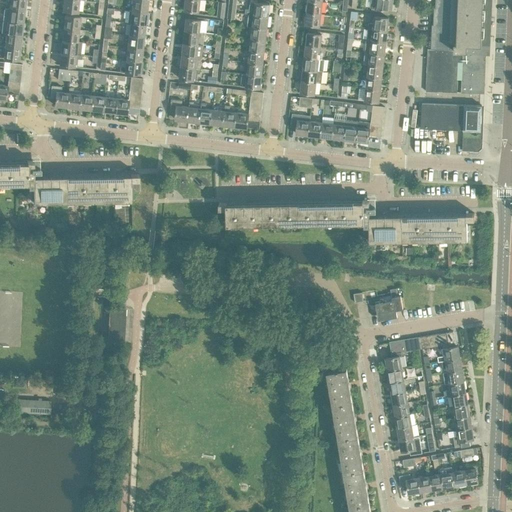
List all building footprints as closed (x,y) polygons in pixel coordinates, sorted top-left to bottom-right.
[(9,0),(9,9),(24,11),(25,0),(9,0)] [(77,12),(78,0),(63,0),(62,10),(77,12)] [(146,12),(147,0),(132,0),(131,9),(129,9),(129,10),(146,12)] [(199,11),(199,0),(183,0),(182,10),(184,10),(198,12),(198,11),(199,11)] [(229,0),(228,11),(236,12),(237,0),(229,0)] [(320,13),(322,1),(315,0),(307,0),(307,11),(320,13)] [(370,0),(370,7),(372,7),(372,10),(386,11),(386,9),(389,9),(390,5),(393,5),(393,0),(370,0)] [(435,0),(435,7),(434,7),(433,24),(432,24),(431,48),(428,48),(426,91),(457,92),(458,61),(462,61),(461,93),(479,93),(481,45),(484,45),(486,0),(435,0)] [(225,17),(226,2),(219,1),(217,16),(225,17)] [(249,10),(248,14),(268,16),(269,4),(249,2),(249,9),(249,10)] [(9,9),(7,21),(22,23),(24,11),(9,9)] [(127,22),(130,23),(145,24),(145,20),(148,20),(148,13),(146,12),(129,10),(127,22)] [(319,26),(320,13),(307,11),(305,24),(319,26)] [(351,11),(350,25),(354,26),(355,19),(357,20),(358,12),(356,12),(351,11)] [(248,14),(247,26),(252,26),(266,28),(268,16),(248,14)] [(63,27),(78,29),(79,21),(85,22),(85,17),(65,15),(63,27)] [(368,27),(387,29),(388,17),(374,16),(374,23),(368,23),(368,27)] [(185,30),(199,32),(200,20),(186,18),(185,30)] [(3,21),(1,33),(6,33),(21,35),(22,23),(7,21),(3,21)] [(143,37),(145,24),(130,23),(128,35),(143,37)] [(252,26),(251,38),(265,40),(266,28),(252,26)] [(84,30),(78,29),(63,27),(62,40),(77,41),(78,33),(83,34),(84,30)] [(368,27),(366,40),(372,41),(372,40),(386,41),(387,29),(368,27)] [(199,32),(185,30),(184,42),(198,44),(197,44),(203,45),(204,33),(199,32)] [(6,33),(4,46),(20,48),(21,35),(6,33)] [(306,45),(320,46),(321,34),(307,33),(306,45)] [(142,49),(143,37),(128,35),(127,47),(142,49)] [(251,38),(250,50),(264,52),(265,40),(251,38)] [(62,40),(61,52),(75,54),(75,53),(80,54),(82,42),(77,41),(62,40)] [(366,40),(365,51),(370,52),(384,54),(386,41),(372,40),(372,41),(366,40)] [(202,57),(203,45),(197,44),(198,44),(184,42),(182,55),(196,56),(202,57)] [(318,58),(320,46),(306,45),(304,57),(318,58)] [(4,46),(3,58),(18,60),(20,48),(4,46)] [(140,62),(142,49),(127,47),(126,60),(140,62)] [(244,57),(243,62),(248,62),(262,64),(264,52),(250,50),(249,57),(244,57)] [(384,54),(370,52),(365,51),(363,64),(369,64),(383,66),(384,54)] [(80,54),(75,53),(75,54),(61,52),(59,64),(77,66),(78,59),(82,59),(82,54),(80,54)] [(200,69),(202,57),(196,56),(182,55),(181,67),(200,69)] [(324,58),(318,58),(304,57),(303,69),(322,71),(324,58)] [(119,71),(124,72),(139,74),(140,62),(126,60),(125,67),(120,66),(119,71)] [(333,72),(340,72),(341,61),(337,60),(334,60),(333,72)] [(247,74),(261,76),(262,64),(248,62),(247,74)] [(381,78),(383,66),(369,64),(367,76),(381,78)] [(200,73),(200,69),(181,67),(180,79),(197,80),(198,74),(198,73),(200,73)] [(70,74),(71,70),(59,68),(58,79),(68,80),(69,74),(70,74)] [(321,83),(322,71),(303,69),(302,81),(316,82),(321,83)] [(242,74),(240,86),(259,88),(261,76),(247,74),(242,73),(242,74)] [(380,90),(381,78),(367,76),(366,88),(380,90)] [(314,94),(316,82),(302,81),(300,93),(314,94)] [(7,86),(0,84),(0,98),(18,101),(18,94),(6,93),(7,87),(7,86)] [(66,107),(68,93),(61,92),(62,87),(51,85),(51,87),(50,97),(55,98),(54,105),(66,107)] [(78,108),(80,94),(81,91),(72,90),(73,88),(69,87),(68,93),(66,107),(78,108)] [(379,102),(380,90),(366,88),(364,100),(379,102)] [(90,110),(92,96),(80,94),(78,108),(90,110)] [(102,111),(104,97),(92,96),(90,110),(102,111)] [(114,112),(116,98),(104,97),(102,111),(114,112)] [(311,103),(312,98),(300,97),(299,106),(311,108),(312,103),(311,103)] [(128,101),(128,100),(116,98),(114,112),(126,114),(127,107),(128,101)] [(187,121),(188,107),(181,106),(182,101),(171,99),(170,112),(176,113),(175,119),(187,121)] [(201,105),(200,105),(193,104),(194,102),(189,101),(189,107),(188,107),(187,121),(199,122),(201,105)] [(211,123),(213,110),(205,109),(206,103),(201,103),(200,105),(201,105),(199,122),(211,123)] [(422,103),(421,128),(463,129),(462,137),(462,150),(479,151),(480,137),(481,105),(480,105),(425,103),(422,103)] [(235,126),(237,112),(229,111),(230,106),(225,105),(224,111),(223,125),(235,126)] [(223,125),(224,111),(213,110),(211,123),(223,125)] [(248,115),(248,114),(237,112),(235,126),(247,128),(247,126),(259,128),(260,122),(248,121),(248,115)] [(333,124),(332,137),(344,138),(345,128),(346,120),(347,113),(334,112),(333,118),(333,124)] [(291,113),(290,126),(296,127),(296,133),(308,134),(309,121),(310,115),(303,115),(291,113)] [(345,128),(344,138),(356,140),(358,121),(346,120),(345,128)] [(309,121),(308,134),(320,136),(321,122),(309,121)] [(358,121),(356,140),(368,141),(369,135),(369,129),(370,123),(358,121)] [(321,122),(320,136),(332,137),(333,124),(321,122)] [(131,199),(131,192),(131,181),(138,180),(138,174),(130,174),(130,177),(37,179),(37,171),(40,171),(40,167),(34,167),(34,161),(27,161),(27,164),(0,164),(0,182),(33,182),(34,190),(26,190),(27,202),(131,199)] [(466,216),(373,217),(373,210),(376,210),(376,205),(370,205),(369,199),(363,200),(363,203),(227,205),(227,202),(219,202),(219,208),(226,208),(227,224),(369,221),(369,228),(362,229),(362,240),(467,238),(466,219),(475,219),(474,212),(466,213),(466,216)] [(362,292),(353,293),(355,302),(364,301),(362,292)] [(392,301),(376,303),(378,317),(396,314),(395,309),(398,309),(402,308),(400,295),(396,296),(391,297),(392,301)] [(110,307),(109,340),(111,340),(124,341),(125,318),(123,318),(124,308),(122,308),(116,307),(110,307)] [(443,355),(437,356),(438,361),(441,360),(460,357),(457,345),(455,346),(452,331),(446,332),(448,343),(443,344),(443,348),(441,348),(443,355)] [(446,332),(439,333),(441,345),(443,344),(448,343),(446,332)] [(439,333),(433,334),(435,346),(441,345),(439,333)] [(433,334),(426,335),(428,347),(435,346),(433,334)] [(426,335),(419,337),(422,348),(428,347),(426,335)] [(416,337),(409,338),(411,350),(414,349),(418,349),(419,348),(422,348),(419,337),(416,337)] [(409,338),(402,339),(404,351),(411,350),(409,338)] [(402,339),(396,340),(398,352),(401,351),(404,351),(402,339)] [(396,340),(389,342),(391,353),(398,352),(396,340)] [(391,357),(385,358),(387,369),(401,367),(399,355),(402,355),(401,351),(398,352),(391,353),(390,353),(391,357)] [(460,357),(441,360),(443,371),(447,371),(462,368),(460,357)] [(401,367),(387,369),(389,381),(403,378),(401,367)] [(332,405),(352,401),(346,368),(326,371),(332,405)] [(443,372),(445,384),(447,383),(447,382),(449,382),(464,380),(462,368),(447,371),(443,371),(443,372)] [(58,378),(57,396),(67,396),(68,379),(58,378)] [(403,378),(389,381),(391,393),(405,390),(403,378)] [(449,389),(443,390),(444,395),(451,394),(466,392),(464,380),(449,382),(447,382),(447,383),(449,389)] [(405,390),(391,393),(393,404),(407,402),(405,390)] [(466,392),(451,394),(453,406),(468,403),(466,392)] [(18,399),(17,411),(49,413),(50,401),(18,399)] [(338,438),(357,435),(352,401),(332,405),(338,438)] [(407,402),(393,404),(395,416),(409,413),(407,402)] [(468,403),(453,406),(455,417),(470,415),(468,403)] [(409,413),(395,416),(397,427),(411,425),(409,413)] [(470,415),(455,417),(457,429),(472,427),(470,415)] [(411,425),(397,427),(399,439),(413,437),(411,425)] [(457,436),(453,437),(455,447),(472,444),(471,439),(474,438),(472,427),(457,429),(455,429),(457,436)] [(343,472),(363,469),(357,435),(338,438),(343,472)] [(413,437),(399,439),(401,451),(410,449),(411,455),(423,453),(420,435),(413,437)] [(461,454),(461,457),(474,454),(473,453),(472,448),(461,450),(461,454)] [(403,466),(415,464),(414,457),(402,460),(403,466)] [(479,463),(463,465),(464,469),(466,483),(478,481),(477,475),(481,474),(479,463)] [(452,466),(440,468),(441,473),(443,487),(455,485),(453,471),(452,466)] [(349,506),(369,502),(363,469),(343,472),(349,506)] [(464,469),(453,471),(455,485),(466,483),(464,469)] [(433,472),(428,472),(429,475),(431,489),(443,487),(441,473),(434,474),(433,472)] [(410,473),(399,475),(401,487),(407,485),(408,493),(420,491),(417,477),(410,478),(410,473)] [(429,475),(417,477),(420,491),(431,489),(429,475)] [(370,511),(369,502),(349,506),(350,511),(370,511)]
